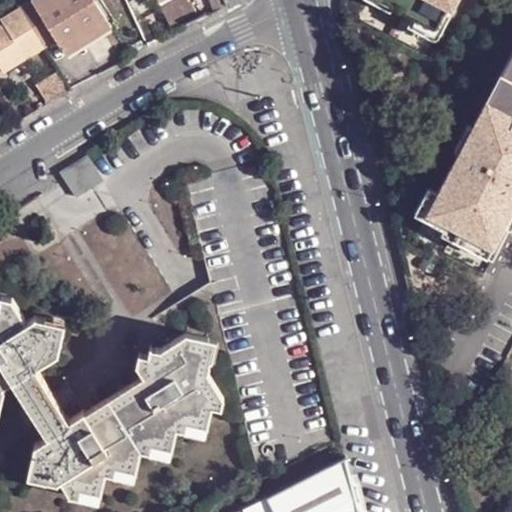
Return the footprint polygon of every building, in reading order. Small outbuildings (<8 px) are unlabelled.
[(47,50),(48,52),(61,43),(65,48),(109,21),(95,0),(42,0),(23,12),(47,50)] [(160,0),(165,8),(170,5),(178,0),(160,0)] [(177,16),(193,8),(189,0),(178,0),(170,5),(177,16)] [(223,0),(212,0),(218,13),(227,9),(223,0)] [(376,0),(376,1),(397,12),(399,10),(418,20),(417,22),(441,35),(458,0),(376,0)] [(19,6),(13,10),(17,16),(23,12),(19,6)] [(23,12),(17,16),(0,26),(0,70),(5,78),(37,56),(47,50),(23,12)] [(109,21),(65,48),(71,57),(116,30),(109,21)] [(37,56),(45,69),(54,62),(48,52),(47,50),(37,56)] [(33,92),(45,110),(73,93),(62,74),(33,92)] [(511,89),(501,110),(492,106),(478,134),(482,136),(462,173),(457,171),(432,219),(498,253),(511,225),(511,89)] [(64,169),(74,192),(102,180),(92,157),(64,169)] [(222,333),(192,326),(166,343),(157,339),(155,348),(146,346),(142,355),(150,367),(94,402),(92,407),(88,403),(75,414),(40,359),(63,343),(69,314),(40,308),(32,314),(16,290),(7,289),(5,297),(0,295),(0,410),(2,411),(8,382),(6,379),(18,373),(54,429),(40,438),(34,467),(63,475),(63,472),(66,470),(76,487),(85,488),(103,493),(111,464),(120,466),(122,466),(139,472),(146,442),(156,445),(157,443),(175,450),(182,420),(212,426),(218,397),(227,399),(230,390),(213,365),(216,351),(219,351),(222,333)] [(357,511),(341,460),(240,511),(357,511)]
